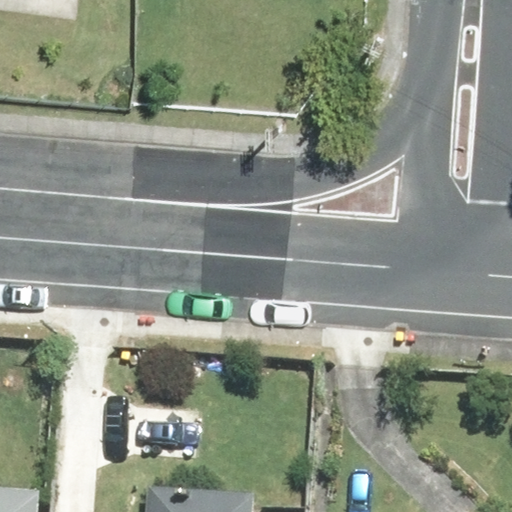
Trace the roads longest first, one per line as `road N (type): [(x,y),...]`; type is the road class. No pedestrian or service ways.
road 1 (residential): [(0,228),(456,267)]
road 2 (residential): [(475,0),(456,267)]
